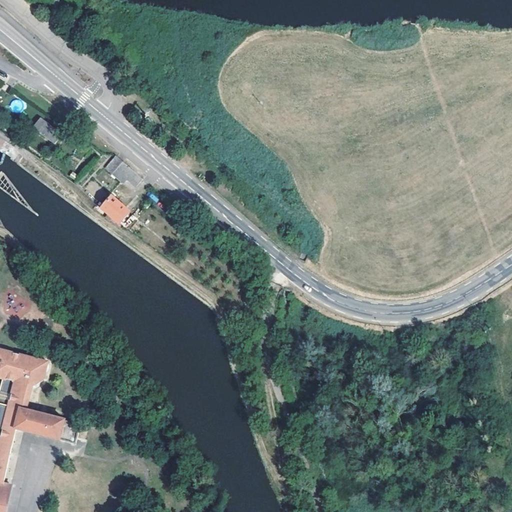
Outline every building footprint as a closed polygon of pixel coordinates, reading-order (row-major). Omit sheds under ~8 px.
[(80,23),(72,19),(67,26),(77,30),(80,23)] [(32,127),(54,144),(62,134),(40,116),(32,127)] [(142,178),(116,155),(104,168),(121,183),(126,177),(135,185),(142,178)] [(130,213),(110,196),(100,208),(120,224),(130,213)] [(4,396),(27,402),(31,385),(32,385),(41,372),(44,361),(0,349),(0,376),(8,379),(4,396)] [(0,511),(5,511),(11,484),(4,482),(16,429),(75,444),(81,424),(25,409),(27,402),(4,396),(8,379),(0,376),(0,511)]
